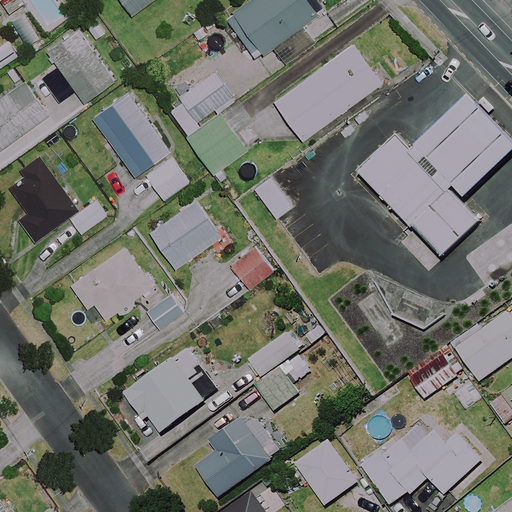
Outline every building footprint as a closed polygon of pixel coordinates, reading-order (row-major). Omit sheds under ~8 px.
[(23,5),(20,0),(2,0),(9,12),(23,5)] [(68,17),(55,0),(27,0),(50,30),(68,17)] [(251,0),(227,19),(259,60),(322,11),(313,0),(251,0)] [(109,31),(97,13),(84,22),(96,40),(109,31)] [(114,82),(76,31),(47,53),(85,104),(114,82)] [(382,83),(355,45),(275,103),(302,141),(382,83)] [(215,72),(183,95),(188,102),(172,113),(216,173),(247,150),(217,110),(233,97),(215,72)] [(0,150),(50,114),(27,81),(0,100),(0,150)] [(171,151),(130,93),(95,117),(136,176),(171,151)] [(504,154),(457,102),(402,151),(449,203),(504,154)] [(388,136),(348,172),(429,262),(469,227),(449,203),(402,151),(388,136)] [(80,212),(41,158),(22,171),(27,179),(13,189),(30,214),(23,219),(38,240),(71,217),(83,233),(107,216),(96,200),(80,212)] [(190,183),(173,158),(148,175),(165,200),(190,183)] [(294,206),(273,177),(256,190),(277,218),(294,206)] [(222,236),(197,201),(152,232),(177,268),(222,236)] [(274,270),(256,246),(231,266),(249,290),(274,270)] [(96,302),(109,321),(121,312),(124,315),(138,305),(135,302),(154,288),(126,248),(73,285),(89,307),(96,302)] [(184,311),(171,293),(158,303),(147,311),(160,329),(184,311)] [(511,318),(507,312),(457,348),(481,381),(511,359),(511,318)] [(299,395),(286,376),(280,367),(301,352),(289,334),(252,359),(268,382),(258,388),(274,412),(299,395)] [(203,374),(187,351),(128,393),(159,436),(207,401),(193,382),(203,374)] [(482,398),(471,382),(455,394),(466,409),(482,398)] [(511,388),(497,400),(511,418),(511,388)] [(273,461),(243,420),(211,442),(219,453),(199,468),(221,498),(273,461)] [(428,439),(419,427),(385,456),(381,452),(362,467),(395,507),(431,477),(445,494),(483,462),(460,434),(447,444),(437,432),(428,439)] [(8,511),(0,500),(0,511),(8,511)] [(511,511),(511,501),(497,511),(511,511)]
